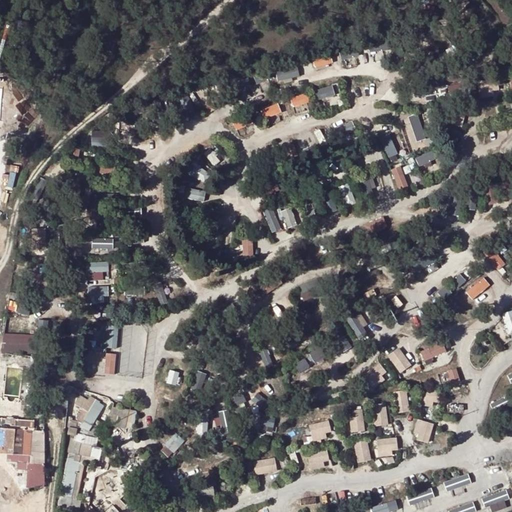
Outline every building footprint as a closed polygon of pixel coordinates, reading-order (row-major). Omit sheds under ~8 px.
[(382,42),(371,44),(372,51),(383,48),(382,42)] [(330,56),(315,61),(317,68),(332,62),(330,56)] [(278,79),(300,77),(299,66),(276,68),(278,79)] [(257,82),(272,78),(270,72),(255,77),(257,82)] [(237,91),(252,85),(249,76),(233,82),(237,91)] [(334,84),(314,90),(317,100),(337,94),(334,84)] [(179,95),(191,118),(200,114),(187,91),(179,95)] [(307,92),(291,97),(294,107),(310,101),(307,92)] [(263,117),(282,113),(280,103),(261,107),(263,117)] [(419,112),(410,115),(418,140),(427,137),(419,112)] [(341,124),(344,134),(356,130),(352,120),(341,124)] [(158,121),(120,121),(120,134),(157,135),(158,121)] [(381,136),(389,157),(407,149),(398,129),(381,136)] [(289,155),(298,152),(294,142),(285,145),(289,155)] [(416,157),(420,166),(437,158),(433,150),(416,157)] [(188,170),(200,179),(207,170),(195,161),(188,170)] [(403,165),(392,168),(398,187),(409,184),(403,165)] [(374,189),(374,179),(364,179),(365,190),(374,189)] [(350,184),(342,185),(346,204),(354,203),(350,184)] [(187,187),(186,198),(205,200),(206,189),(187,187)] [(321,195),(329,212),(338,208),(330,191),(321,195)] [(467,192),(467,208),(477,208),(477,192),(467,192)] [(460,215),(460,193),(450,193),(450,215),(460,215)] [(273,205),(263,210),(273,232),(283,227),(273,205)] [(298,224),(293,207),(283,210),(288,227),(298,224)] [(93,208),(93,219),(110,219),(110,208),(93,208)] [(371,231),(388,227),(385,216),(369,220),(371,231)] [(45,249),(45,227),(33,227),(33,249),(45,249)] [(114,247),(114,236),(93,237),(94,249),(114,247)] [(243,254),(255,254),(254,238),(243,238),(243,254)] [(284,255),(287,262),(300,255),(297,249),(284,255)] [(498,269),(506,262),(494,249),(487,255),(498,269)] [(412,260),(418,271),(436,262),(430,251),(412,260)] [(300,255),(287,262),(292,272),(305,266),(300,255)] [(87,261),(87,271),(110,270),(109,260),(87,261)] [(40,266),(30,267),(30,285),(41,284),(40,266)] [(460,273),(453,280),(459,286),(466,279),(460,273)] [(485,276),(466,291),(473,299),(491,284),(485,276)] [(108,301),(107,285),(89,286),(90,303),(108,301)] [(396,295),(390,300),(398,309),(404,304),(396,295)] [(355,311),(346,316),(359,339),(368,334),(355,311)] [(110,326),(109,332),(104,332),(103,347),(118,348),(119,326),(110,326)] [(345,351),(353,345),(341,329),(333,334),(345,351)] [(3,351),(36,351),(36,333),(3,333),(3,351)] [(444,342),(420,350),(423,360),(447,352),(444,342)] [(265,346),(259,349),(268,366),(273,363),(265,346)] [(401,347),(388,354),(400,374),(412,367),(401,347)] [(294,361),(299,372),(325,360),(320,350),(294,361)] [(117,373),(117,352),(106,352),(106,373),(117,373)] [(382,362),(363,373),(372,387),(390,376),(382,362)] [(457,367),(447,370),(452,383),(462,380),(457,367)] [(177,383),(179,371),(169,370),(168,383),(177,383)] [(397,412),(410,411),(409,389),(396,390),(397,412)] [(80,398),(94,401),(94,397),(90,396),(90,394),(80,392),(80,398)] [(253,401),(265,408),(269,400),(257,393),(253,401)] [(66,422),(75,424),(80,398),(77,398),(74,397),(70,397),(69,405),(77,406),(75,418),(67,417),(66,422)] [(89,426),(94,401),(80,398),(75,424),(89,426)] [(388,402),(375,403),(377,425),(389,424),(388,402)] [(364,408),(346,409),(348,433),(370,431),(369,421),(365,421),(364,408)] [(262,416),(263,432),(276,431),(275,415),(262,416)] [(35,421),(0,419),(0,488),(5,494),(20,490),(21,491),(43,484),(45,431),(35,431),(35,421)] [(311,439),(332,439),(333,420),(311,419),(311,439)] [(419,420),(416,439),(431,442),(434,422),(419,420)] [(69,460),(73,433),(54,508),(59,510),(63,485),(69,460)] [(94,437),(73,433),(69,460),(63,485),(59,510),(66,511),(78,511),(81,501),(75,499),(85,457),(89,457),(94,437)] [(167,444),(174,451),(184,441),(177,434),(167,444)] [(377,454),(399,452),(398,436),(376,438),(377,454)] [(372,460),(369,439),(355,441),(358,462),(372,460)] [(310,468),(328,467),(327,450),(309,451),(310,468)] [(276,457),(254,460),(256,474),(278,471),(276,457)] [(469,474),(446,480),(448,488),(471,483),(469,474)] [(217,479),(200,483),(201,490),(198,490),(200,497),(203,496),(203,499),(217,496),(216,491),(220,490),(217,479)] [(432,487),(408,494),(410,503),(434,496),(432,487)] [(484,497),(487,507),(510,499),(506,489),(484,497)] [(372,507),(373,511),(383,511),(399,507),(396,499),(372,507)]
